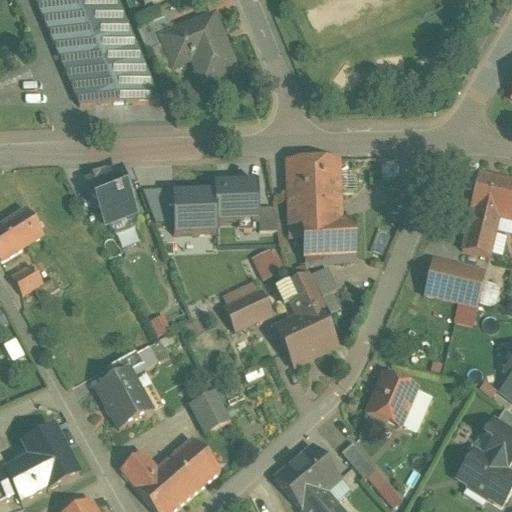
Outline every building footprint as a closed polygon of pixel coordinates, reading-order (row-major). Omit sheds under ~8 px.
[(160,106),(115,0),(33,0),(80,110),(160,106)] [(140,0),(145,10),(146,9),(145,7),(160,0),(161,0),(163,2),(164,2),(163,0),(140,0)] [(167,21),(137,34),(147,56),(165,49),(162,42),(174,37),(167,21)] [(174,37),(162,42),(165,49),(175,72),(176,71),(175,67),(191,60),(203,88),(236,74),(225,47),(223,47),(214,23),(215,23),(214,21),(174,37)] [(356,259),(355,225),(339,225),(336,165),(289,167),(292,230),(302,229),(304,261),(356,259)] [(96,184),(86,187),(95,208),(97,207),(105,228),(109,226),(130,218),(134,216),(127,196),(129,194),(120,174),(108,179),(106,175),(94,179),(96,184)] [(511,186),(480,179),(471,215),(472,215),(499,222),(511,224),(511,186)] [(216,190),(172,191),(176,245),(232,243),(231,234),(275,231),(273,181),(216,182),(216,190)] [(27,214),(0,231),(0,262),(3,267),(44,241),(27,214)] [(499,222),(472,215),(462,255),(490,262),(499,222)] [(130,218),(109,226),(114,239),(136,231),(130,218)] [(285,272),(278,253),(255,262),(262,281),(285,272)] [(485,279),(432,266),(424,300),(477,313),(485,279)] [(43,288),(32,270),(12,283),(22,300),(43,288)] [(324,274),(311,282),(322,302),(334,295),(324,274)] [(54,282),(35,294),(41,304),(60,293),(54,282)] [(277,334),(295,371),(336,352),(319,318),(324,315),(309,282),(286,293),(300,323),(277,334)] [(240,294),(223,301),(228,312),(245,305),(240,294)] [(228,312),(225,314),(235,337),(273,319),(262,296),(245,305),(228,312)] [(159,347),(137,359),(141,369),(145,375),(159,368),(158,367),(168,362),(159,347)] [(136,357),(108,373),(114,383),(129,374),(130,375),(141,369),(137,359),(136,357)] [(511,360),(499,378),(506,383),(511,388),(511,360)] [(114,383),(96,393),(119,434),(152,416),(133,381),(145,375),(141,369),(130,375),(129,374),(114,383)] [(417,394),(384,380),(368,417),(400,432),(417,394)] [(511,405),(511,388),(506,383),(497,394),(511,405)] [(215,395),(191,407),(208,438),(232,426),(215,395)] [(511,419),(505,414),(497,427),(511,437),(511,419)] [(485,440),(494,446),(486,458),(487,459),(485,463),(475,456),(458,483),(469,490),(488,502),(502,511),(511,494),(511,479),(504,474),(506,471),(507,472),(511,464),(511,437),(497,427),(494,426),(485,440)] [(7,476),(0,479),(0,488),(7,503),(16,498),(21,508),(47,494),(48,496),(79,480),(54,433),(23,449),(31,463),(7,476)] [(157,475),(136,493),(151,511),(178,511),(220,477),(193,445),(157,475)] [(354,447),(341,457),(364,486),(377,475),(354,447)] [(313,452),(275,484),(299,511),(306,511),(324,497),(340,484),(313,452)] [(142,457),(120,475),(136,493),(157,475),(142,457)] [(390,511),(396,511),(403,508),(383,474),(372,481),(390,511)] [(488,502),(469,490),(464,498),(483,510),(488,502)] [(336,511),(324,497),(306,511),(336,511)]
